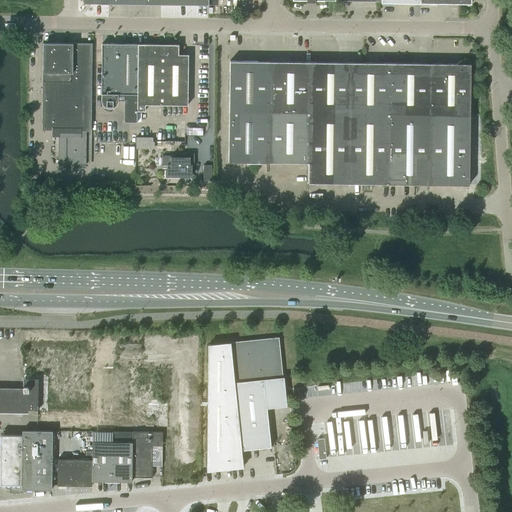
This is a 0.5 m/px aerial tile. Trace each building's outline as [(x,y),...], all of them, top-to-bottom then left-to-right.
[(86,131),(90,131),(92,43),(42,43),(41,130),(63,130),(62,164),(85,164),(86,131)] [(136,111),(137,44),(101,43),(101,94),(101,100),(101,101),(101,103),(102,104),(103,106),(104,107),(105,108),(107,108),(108,109),(109,109),(111,108),(112,108),(114,107),(115,106),(116,105),(117,103),(117,102),(117,100),(123,100),(123,122),(136,122),(136,111)] [(178,45),(137,44),(136,111),(144,111),(145,105),(187,106),(188,55),(178,55),(178,45)] [(469,185),(469,160),(470,64),(464,64),(461,60),(457,64),(229,61),(228,162),(308,163),(308,183),(469,185)] [(176,155),(170,155),(162,155),(162,165),(166,165),(166,174),(192,174),(192,165),(194,165),(194,153),(176,153),(176,155)] [(211,164),(203,164),(203,181),(211,181),(211,164)] [(207,471),(243,467),(241,450),(271,447),(267,408),(287,406),(284,377),(283,377),(279,337),(208,344),(207,471)] [(23,381),(23,411),(38,411),(38,382),(24,381),(23,381)] [(28,389),(0,388),(0,414),(28,414),(28,389)] [(29,489),(29,430),(22,430),(22,435),(2,435),(2,474),(4,476),(0,481),(0,484),(2,485),(6,487),(7,487),(11,488),(10,491),(9,491),(12,492),(14,492),(17,492),(18,492),(21,492),(24,491),(25,491),(28,489),(29,489)] [(52,431),(29,430),(29,489),(51,489),(52,431)] [(132,477),(133,432),(112,431),(112,441),(92,441),(92,451),(92,459),(92,481),(131,481),(132,477)] [(162,432),(133,432),(132,477),(152,478),(152,446),(162,446),(162,432)] [(91,486),(92,481),(92,459),(85,459),(57,459),(57,485),(91,486)]
